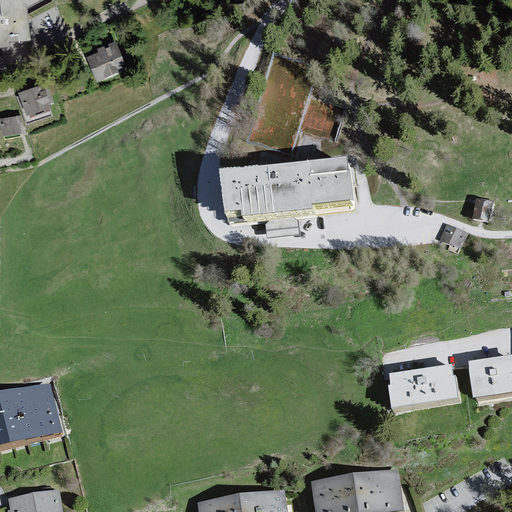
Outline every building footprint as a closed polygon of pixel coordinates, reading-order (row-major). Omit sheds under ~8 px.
[(0,0),(0,52),(36,49),(31,0),(0,0)] [(98,54),(87,58),(97,85),(128,73),(116,42),(96,50),(98,54)] [(47,85),(18,94),(25,117),(54,107),(47,85)] [(21,118),(0,121),(0,127),(2,139),(24,135),(21,118)] [(352,163),(228,177),(234,231),(359,217),(352,163)] [(478,203),(473,223),(491,228),(496,207),(478,203)] [(448,227),(441,244),(463,254),(470,237),(448,227)] [(511,361),(473,367),(478,405),(511,400),(511,361)] [(392,379),(396,417),(463,407),(456,371),(392,379)] [(54,386),(0,399),(0,451),(66,435),(54,386)] [(405,511),(399,474),(314,487),(318,511),(405,511)] [(289,511),(287,493),(200,507),(200,511),(289,511)] [(63,511),(61,496),(11,504),(12,511),(63,511)]
